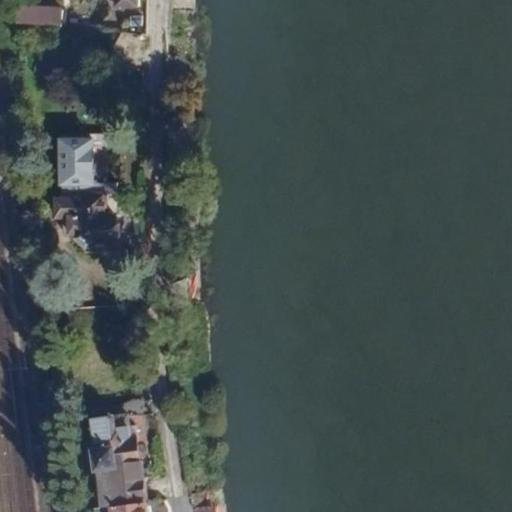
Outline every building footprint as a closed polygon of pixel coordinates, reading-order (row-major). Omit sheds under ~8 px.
[(111,0),(112,8),(137,9),(137,0),(111,0)] [(22,2),(21,19),(64,21),(65,4),(22,2)] [(106,141),(107,186),(120,186),(120,134),(73,135),(74,141),(106,141)] [(74,141),(74,186),(80,186),(102,186),(107,186),(106,141),(74,141)] [(102,197),(102,186),(80,186),(80,200),(90,200),(90,197),(102,197)] [(82,217),(83,236),(102,235),(102,248),(129,248),(128,217),(118,217),(118,196),(102,197),(90,197),(90,200),(90,217),(82,217)] [(90,217),(90,200),(80,200),(77,200),(77,236),(83,236),(82,217),(90,217)] [(88,398),(94,442),(98,442),(95,418),(100,417),(99,412),(119,410),(119,415),(125,414),(123,394),(88,398)] [(119,410),(99,412),(100,417),(95,418),(98,442),(94,442),(97,464),(138,459),(136,438),(131,438),(129,414),(125,414),(119,415),(119,410)] [(138,459),(97,464),(100,507),(109,507),(144,503),(138,459)] [(144,503),(109,507),(109,511),(148,511),(147,502),(144,503)]
